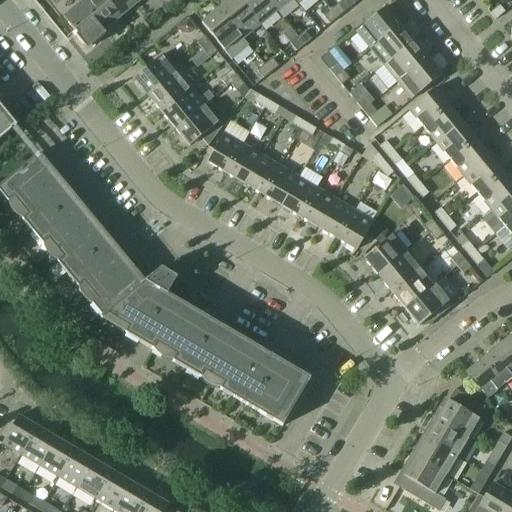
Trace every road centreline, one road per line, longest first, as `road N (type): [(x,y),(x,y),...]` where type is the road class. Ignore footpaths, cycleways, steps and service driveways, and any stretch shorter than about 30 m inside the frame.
road 1 (residential): [(0,5),(165,205),(309,291),(389,386)]
road 2 (residential): [(389,386),(477,308),(511,290)]
road 3 (residential): [(389,386),(316,511)]
road 4 (residential): [(511,101),(426,0)]
